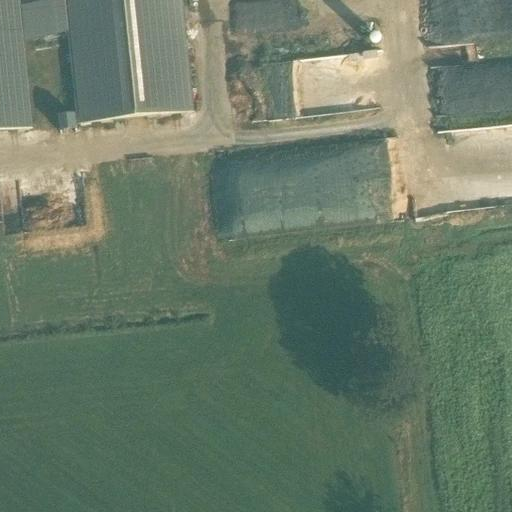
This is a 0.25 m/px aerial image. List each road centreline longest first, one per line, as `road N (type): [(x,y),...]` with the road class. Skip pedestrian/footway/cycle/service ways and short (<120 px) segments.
road 1 (unknown): [(399,0),(411,116),(222,140)]
road 2 (unknown): [(222,140),(0,161)]
road 3 (unknown): [(206,0),(222,140)]
